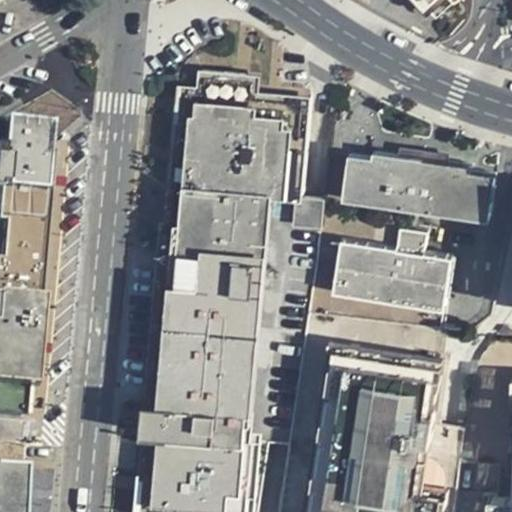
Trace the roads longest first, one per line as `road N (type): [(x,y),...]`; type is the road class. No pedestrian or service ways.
road 1 (residential): [(125,0),(80,511)]
road 2 (tertiary): [(511,114),(419,80),(302,12)]
road 3 (tertiary): [(107,0),(0,60)]
